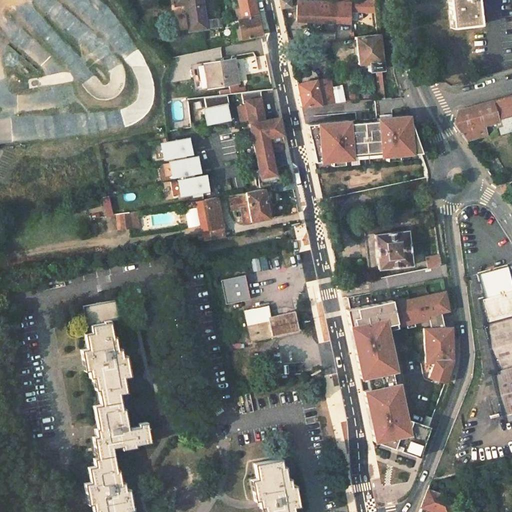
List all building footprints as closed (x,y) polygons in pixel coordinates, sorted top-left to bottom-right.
[(199,0),(170,0),(172,8),(183,6),(186,32),(205,30),(199,0)] [(251,0),(237,0),(235,1),(239,18),(235,18),(240,40),(259,37),(257,25),(251,0)] [(288,0),(277,0),(279,11),(289,10),(288,0)] [(294,22),(346,25),(348,3),(295,0),(294,22)] [(450,0),(451,6),(454,30),(483,26),(479,0),(450,0)] [(207,29),(222,28),(221,18),(207,19),(207,29)] [(377,36),(352,38),(354,65),(365,64),(366,72),(374,72),(376,92),(367,92),(367,102),(384,100),(377,36)] [(231,63),(202,68),(207,92),(236,87),(231,63)] [(326,80),(313,82),(317,106),(332,105),(326,80)] [(313,82),(295,85),(299,108),(317,106),(313,82)] [(247,124),(262,122),(259,102),(260,101),(259,93),(240,95),(241,104),(244,104),(247,124)] [(497,121),(501,135),(511,131),(511,97),(511,94),(490,100),(497,121)] [(227,106),(226,96),(203,98),(205,110),(202,110),(205,125),(227,121),(225,106),(227,106)] [(463,142),(488,134),(485,125),(497,121),(490,100),(457,111),(452,128),(457,134),(463,142)] [(0,119),(0,141),(36,140),(34,117),(0,119)] [(412,158),(409,117),(373,120),(374,124),(376,156),(377,161),(412,158)] [(262,122),(247,124),(253,156),(269,153),(267,146),(282,144),(277,119),(262,122)] [(376,156),(374,124),(348,125),(350,158),(376,156)] [(350,158),(348,125),(312,127),(315,160),(315,167),(350,164),(350,158)] [(312,127),(304,128),(309,160),(315,160),(312,127)] [(160,160),(186,155),(183,140),(157,145),(160,160)] [(271,168),(269,153),(253,156),(256,171),(254,171),(257,188),(258,187),(260,187),(275,185),(278,184),(275,167),(271,168)] [(194,173),(192,158),(181,160),(171,162),(166,163),(168,178),(181,176),(189,174),(194,173)] [(174,181),(177,196),(203,191),(200,177),(189,179),(182,180),(174,181)] [(278,184),(275,185),(276,192),(292,189),(291,182),(278,184)] [(258,189),(240,193),(241,197),(229,199),(230,211),(239,209),(242,225),(267,220),(260,187),(258,187),(258,189)] [(219,197),(195,202),(203,241),(211,240),(210,231),(225,228),(219,197)] [(104,217),(111,216),(109,199),(101,200),(104,217)] [(115,232),(138,230),(137,212),(114,214),(115,232)] [(407,228),(362,231),(364,268),(409,265),(407,228)] [(438,255),(424,257),(426,269),(430,268),(439,266),(438,255)] [(511,298),(502,265),(473,274),(481,297),(474,299),(481,325),(479,326),(494,376),(489,377),(501,417),(511,413),(511,298)] [(439,266),(430,268),(432,281),(433,284),(442,283),(439,266)] [(247,272),(222,277),(227,303),(253,299),(247,272)] [(378,277),(364,279),(366,292),(380,290),(378,277)] [(364,279),(338,284),(357,371),(410,374),(411,365),(431,366),(450,364),(449,331),(440,330),(433,284),(432,281),(380,290),(366,292),(364,279)] [(112,300),(80,305),(83,318),(84,326),(90,325),(91,332),(82,333),(85,348),(79,349),(81,363),(83,372),(86,370),(88,378),(92,377),(94,390),(97,389),(99,404),(93,405),(98,428),(95,428),(96,431),(97,436),(93,437),(97,458),(94,458),(95,465),(87,466),(89,481),(83,482),(86,502),(90,502),(92,510),(94,509),(94,511),(292,511),(291,508),(296,507),(293,486),(290,486),(288,478),(285,479),(283,467),(281,467),(279,459),(251,465),(254,480),(247,481),(251,502),(256,501),(257,509),(260,508),(260,511),(127,511),(131,511),(127,489),(123,490),(123,485),(122,481),(119,482),(117,470),(114,471),(109,448),(119,446),(119,451),(132,448),(132,446),(147,443),(144,423),(136,424),(137,427),(126,430),(122,409),(121,410),(118,395),(125,394),(122,379),(128,378),(124,356),(121,357),(119,349),(116,350),(113,336),(110,336),(107,322),(116,319),(112,300)] [(253,310),(241,312),(246,344),(270,339),(267,323),(264,308),(253,310)] [(293,317),(267,323),(270,339),(297,333),(293,317)] [(410,374),(357,371),(359,381),(425,384),(431,366),(411,365),(410,374)] [(394,387),(366,392),(375,445),(380,444),(413,437),(410,421),(408,411),(402,385),(394,387)] [(413,437),(380,444),(421,458),(431,428),(410,421),(413,437)] [(449,511),(454,499),(427,489),(417,511),(449,511)]
